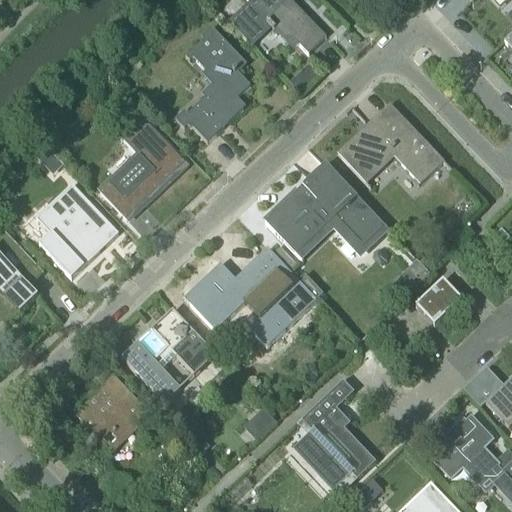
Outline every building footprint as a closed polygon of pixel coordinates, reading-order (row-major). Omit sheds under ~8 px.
[(244,0),(251,6),(229,26),(250,49),(270,30),(281,41),(293,54),(299,48),(307,57),(308,56),(307,55),(316,47),(317,48),(317,47),(316,46),(323,40),(324,41),(325,40),(287,0),(244,0)] [(175,124),(184,133),(187,130),(190,133),(192,132),(207,147),(243,113),(234,105),(250,90),(235,74),(244,66),(211,31),(203,39),(206,41),(185,61),(189,65),(192,62),(218,89),(187,118),(184,115),(175,124)] [(391,110),(390,111),(376,124),(378,127),(372,132),(369,130),(338,159),(363,185),(384,166),(384,167),(388,164),(385,160),(389,156),(419,189),(444,166),(391,110)] [(105,191),(121,207),(124,204),(134,214),(157,191),(154,188),(160,182),(163,185),(184,165),(145,124),(123,145),(138,160),(105,191)] [(325,169),(321,173),(308,185),(312,188),(307,193),(303,189),(264,227),(320,285),(357,250),(365,258),(389,236),(325,169)] [(36,224),(61,249),(49,260),(71,282),(94,260),(84,249),(107,227),(72,190),(36,224)] [(43,277),(4,236),(0,239),(0,321),(2,324),(14,312),(20,318),(38,301),(22,284),(36,271),(43,278),(43,277)] [(186,305),(215,335),(245,307),(261,324),(251,334),(250,333),(239,343),(256,361),(316,304),(298,285),(267,253),(241,278),(245,282),(238,288),(220,269),(214,274),(216,276),(186,305)] [(279,253),(273,258),(285,271),(290,266),(279,253)] [(323,298),(305,279),(298,285),(316,304),(323,298)] [(460,305),(459,304),(441,285),(416,308),(435,328),(460,305)] [(174,359),(193,378),(193,377),(213,359),(214,358),(173,315),(172,316),(173,317),(160,329),(161,330),(155,336),(154,335),(153,334),(122,363),(163,406),(179,391),(161,373),(170,364),(174,359)] [(511,380),(502,389),(495,381),(487,389),(494,397),(484,406),(508,431),(511,427),(511,380)] [(318,476),(333,493),(337,489),(338,490),(351,478),(357,483),(375,466),(339,427),(345,422),(336,413),(354,396),(343,385),(302,424),(312,435),(298,448),(321,473),(318,476)] [(100,392),(73,417),(98,444),(110,433),(122,445),(130,437),(132,439),(152,420),(130,397),(117,409),(100,392)] [(256,443),(276,423),(264,411),(244,430),(256,443)] [(428,460),(449,482),(462,469),(480,488),(479,489),(484,495),(492,487),(511,508),(511,458),(507,454),(494,466),(480,452),(492,442),(471,419),(451,438),(452,439),(446,446),(444,444),(437,451),(431,457),(430,457),(428,460)] [(199,441),(184,425),(176,433),(191,448),(199,441)] [(226,498),(233,506),(251,490),(243,481),(226,498)] [(405,511),(453,511),(448,506),(430,488),(426,492),(405,511)]
